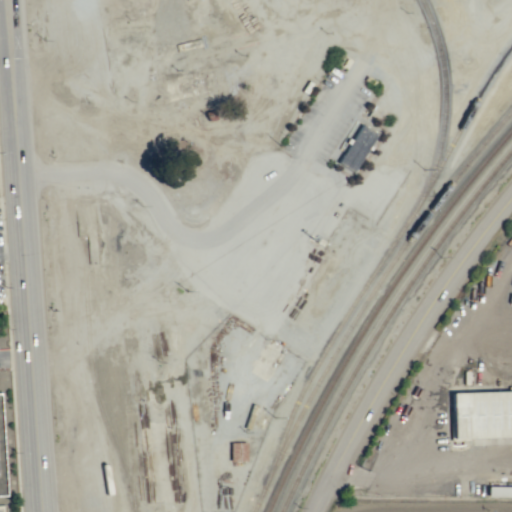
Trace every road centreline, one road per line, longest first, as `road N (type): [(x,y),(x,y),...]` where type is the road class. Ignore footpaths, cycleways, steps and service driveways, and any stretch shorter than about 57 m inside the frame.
road 1 (secondary): [(41,511),(8,0)]
road 2 (tertiary): [(317,511),(404,350),(511,201)]
road 3 (track): [(362,62),(379,0),(453,16),(461,32),(480,38),(511,22)]
road 4 (track): [(511,507),(364,511)]
